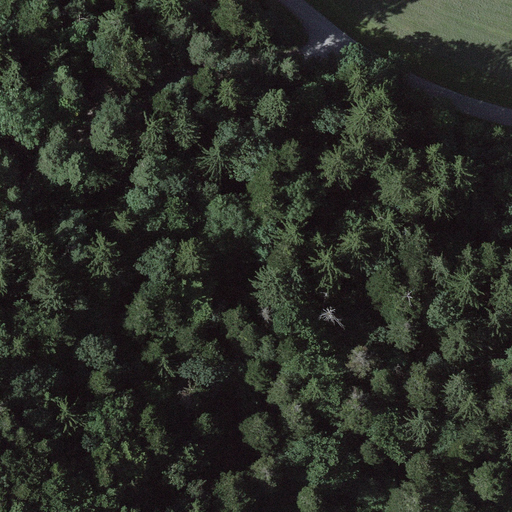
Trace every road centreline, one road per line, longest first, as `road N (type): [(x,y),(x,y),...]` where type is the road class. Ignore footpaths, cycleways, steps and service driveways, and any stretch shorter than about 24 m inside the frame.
road 1 (track): [(0,204),(170,89),(221,72),(363,60)]
road 2 (unclassified): [(511,118),(363,60),(285,0)]
